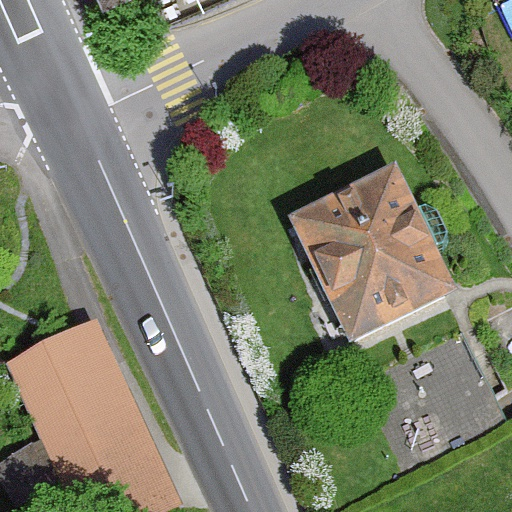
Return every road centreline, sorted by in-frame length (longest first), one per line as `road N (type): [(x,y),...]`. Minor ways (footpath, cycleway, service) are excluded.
road 1 (tertiary): [(66,100),(257,511)]
road 2 (residential): [(321,0),(170,76),(66,100)]
road 3 (residential): [(511,203),(377,0)]
